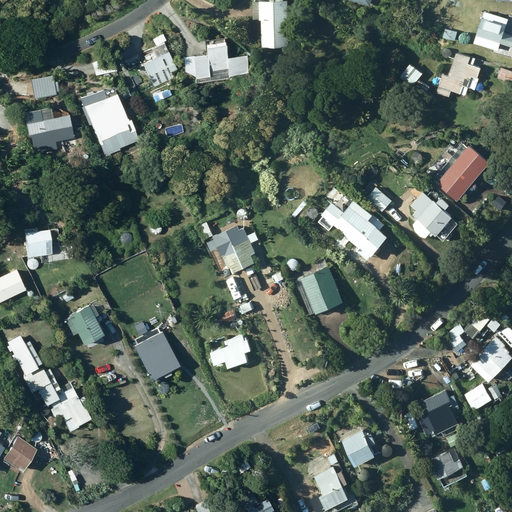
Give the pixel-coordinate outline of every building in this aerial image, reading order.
[(258,3),(259,22),(261,21),(262,49),(288,49),(288,39),(298,39),(298,29),(288,29),(287,2),(258,3)] [(482,15),(472,47),(497,56),(499,50),(510,53),(511,47),(511,40),(503,37),(507,23),(482,15)] [(167,52),(143,64),(152,82),(175,70),(167,52)] [(203,55),(206,74),(216,72),(216,75),(227,74),(223,52),(203,55)] [(451,93),(466,97),(468,89),(474,91),(478,81),(477,81),(480,70),(472,67),(475,60),(455,54),(448,77),(442,75),(437,94),(449,98),(451,93)] [(103,55),(94,59),(100,73),(116,67),(112,57),(105,60),(103,55)] [(132,62),(125,64),(127,72),(135,69),(132,62)] [(498,79),(511,83),(511,71),(502,68),(498,79)] [(412,87),(422,74),(416,69),(412,74),(407,69),(400,77),(412,87)] [(54,70),(31,74),(34,96),(57,92),(54,70)] [(429,89),(418,81),(413,89),(424,96),(429,89)] [(172,93),(168,85),(151,94),(155,102),(172,93)] [(119,91),(126,107),(134,104),(126,88),(119,91)] [(427,99),(440,103),(442,96),(428,93),(427,99)] [(102,156),(137,141),(128,121),(125,122),(113,95),(81,109),(102,156)] [(52,118),(50,109),(22,114),(27,138),(29,138),(31,147),(73,139),(68,115),(52,118)] [(470,137),(462,131),(457,137),(466,144),(470,137)] [(469,147),(437,185),(458,203),(490,165),(469,147)] [(117,164),(109,168),(112,175),(120,171),(117,164)] [(392,202),(376,188),(367,199),(382,213),(392,202)] [(436,204),(423,192),(411,206),(416,211),(412,216),(418,221),(413,226),(416,234),(420,238),(426,240),(429,236),(431,238),(433,236),(436,238),(452,219),(444,212),(450,206),(441,199),(436,204)] [(492,205),(500,212),(507,203),(499,196),(492,205)] [(339,231),(351,241),(350,243),(357,250),(359,248),(362,250),(363,248),(369,253),(375,246),(378,249),(381,245),(378,242),(384,235),(368,221),(372,216),(361,206),(339,231)] [(213,237),(228,270),(231,269),(233,275),(255,265),(251,256),(255,255),(243,229),(239,231),(237,226),(213,237)] [(56,230),(22,234),(25,259),(51,255),(50,244),(58,243),(56,230)] [(324,260),(317,263),(320,269),(327,265),(324,260)] [(261,268),(265,276),(273,272),(269,265),(261,268)] [(343,304),(329,268),(296,281),(310,316),(315,314),(315,315),(343,304)] [(13,270),(0,276),(0,302),(24,291),(13,270)] [(65,303),(73,298),(70,294),(63,299),(65,303)] [(101,323),(88,294),(68,303),(69,305),(64,308),(71,322),(75,320),(81,332),(101,323)] [(479,333),(491,319),(481,311),(470,326),(479,333)] [(509,318),(501,311),(497,316),(505,322),(509,318)] [(147,332),(141,321),(134,324),(139,336),(147,332)] [(159,333),(157,329),(135,340),(137,345),(133,346),(148,381),(160,375),(162,379),(169,376),(167,372),(177,368),(161,332),(159,333)] [(476,331),(461,345),(468,352),(483,338),(476,331)] [(228,370),(248,363),(244,354),(251,352),(246,338),(244,339),(242,335),(223,342),(226,348),(210,354),(214,366),(225,362),(228,370)] [(505,346),(495,338),(474,363),(483,371),(480,375),(489,383),(492,380),(493,381),(511,359),(511,357),(508,354),(510,353),(504,348),(505,346)] [(34,388),(43,407),(48,405),(51,410),(55,409),(61,422),(68,419),(72,428),(88,421),(82,408),(80,408),(79,405),(86,402),(84,397),(77,400),(72,390),(78,388),(74,381),(52,392),(43,371),(31,376),(29,373),(34,370),(34,368),(38,366),(28,343),(23,346),(22,344),(10,350),(29,391),(34,388)] [(509,388),(511,385),(511,371),(502,381),(509,388)] [(474,413),(492,400),(481,384),(463,397),(474,413)] [(444,391),(424,401),(429,411),(418,417),(427,436),(436,431),(437,433),(441,431),(444,438),(460,430),(448,407),(452,405),(444,391)] [(0,460),(19,474),(35,452),(8,432),(0,442),(9,449),(0,460)] [(341,442),(355,469),(375,459),(370,449),(376,446),(371,436),(365,439),(361,432),(341,442)] [(328,444),(320,448),(325,459),(333,455),(328,444)] [(429,462),(438,481),(440,480),(444,488),(467,477),(454,450),(429,462)] [(311,501),(315,511),(339,511),(342,511),(339,505),(348,501),(342,488),(347,485),(341,473),(343,473),(336,458),(311,470),(323,496),(311,501)] [(252,495),(238,502),(242,511),(240,511),(269,511),(263,501),(257,504),(252,495)] [(500,508),(502,511),(511,511),(511,509),(509,503),(500,508)]
